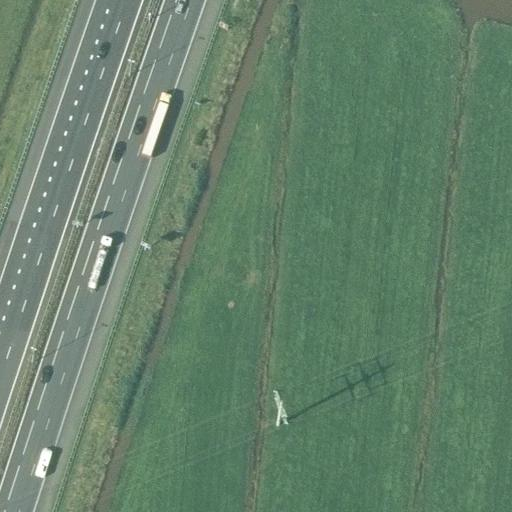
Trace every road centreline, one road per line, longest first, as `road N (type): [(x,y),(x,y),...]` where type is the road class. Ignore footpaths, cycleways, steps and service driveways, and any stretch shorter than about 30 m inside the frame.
road 1 (motorway): [(12,511),(182,0)]
road 2 (motorway): [(128,0),(0,379)]
road 3 (tertiary): [(307,147),(176,511)]
road 4 (unclassified): [(307,147),(413,309),(511,343)]
road 5 (tertiary): [(361,0),(307,147)]
